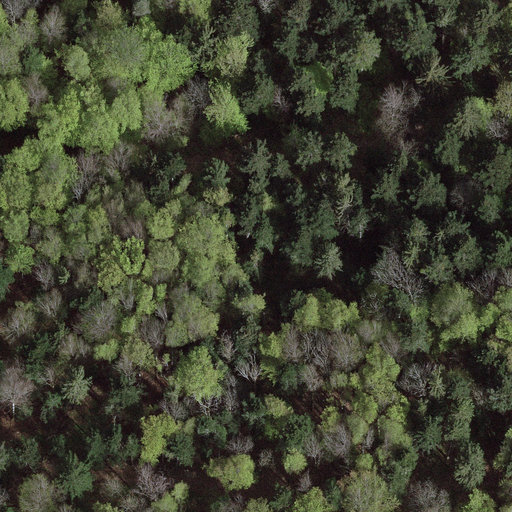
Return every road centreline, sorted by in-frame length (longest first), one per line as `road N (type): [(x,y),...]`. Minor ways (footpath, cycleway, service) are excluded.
road 1 (track): [(0,465),(367,507),(490,505)]
road 2 (track): [(0,157),(69,169),(226,167),(342,146)]
